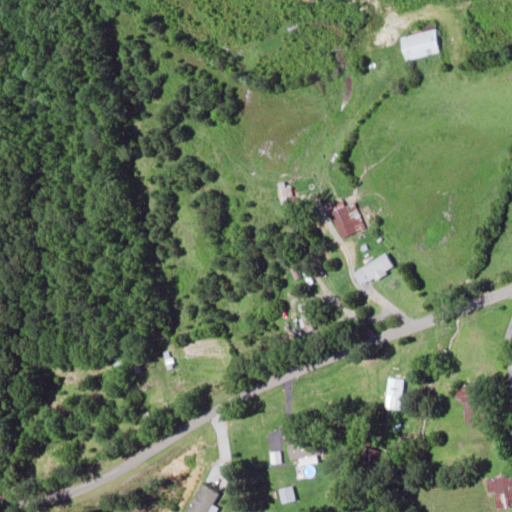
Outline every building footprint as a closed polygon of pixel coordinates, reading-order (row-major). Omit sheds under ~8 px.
[(439,57),(433,25),(421,27),(422,33),(399,37),(405,64),(439,57)] [(286,189),(277,189),(277,202),(286,202),(286,189)] [(323,205),(337,239),(362,228),(347,194),(323,205)] [(391,267),(382,253),(355,270),(365,284),(391,267)] [(462,424),(477,424),(476,392),(461,393),(462,424)] [(282,460),(316,454),(313,437),(279,443),(282,460)] [(484,494),(509,494),(509,477),(484,477),(484,494)] [(206,511),(217,494),(200,484),(184,511),(206,511)] [(274,489),(276,503),(291,501),(289,488),(274,489)]
